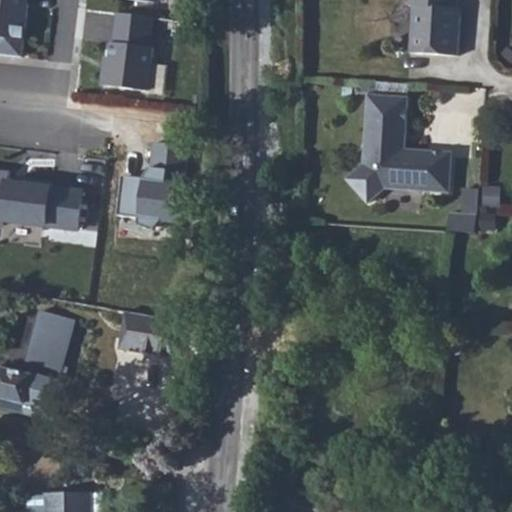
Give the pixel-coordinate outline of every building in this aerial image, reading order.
[(0,0),(0,54),(23,58),(30,5),(26,4),(26,0),(0,0)] [(411,53),(459,57),(462,17),(458,17),(459,9),(459,0),(410,0),(410,6),(414,7),(419,7),(418,28),(412,33),(411,53)] [(155,18),(118,14),(114,43),(113,43),(111,58),(109,71),(104,71),(102,86),(149,92),(155,49),(151,48),(155,18)] [(407,133),(409,99),(370,96),(367,148),(374,157),(365,165),(349,180),(369,203),(386,188),(450,193),(453,154),(406,150),(398,141),(407,133)] [(406,150),(407,133),(398,141),(406,150)] [(151,142),(149,178),(128,177),(125,217),(189,221),(192,181),(184,181),(186,145),(151,142)] [(374,157),(367,148),(365,165),(374,157)] [(11,172),(0,170),(0,224),(5,226),(5,221),(78,230),(83,192),(52,188),(53,182),(24,179),(23,184),(10,183),(11,172)] [(463,215),(450,214),(449,232),(476,234),(479,191),(464,190),(463,215)] [(494,230),(496,215),(483,214),(482,229),(494,230)] [(0,378),(0,408),(25,415),(55,424),(66,379),(60,378),(76,321),(42,312),(25,372),(2,367),(1,373),(0,379),(0,378)] [(0,361),(5,363),(9,341),(0,338),(0,361)] [(174,376),(178,349),(163,347),(159,374),(174,376)] [(83,465),(81,475),(97,479),(99,469),(83,465)] [(93,511),(93,493),(25,495),(25,511),(93,511)] [(93,493),(93,511),(105,511),(105,494),(93,493)]
